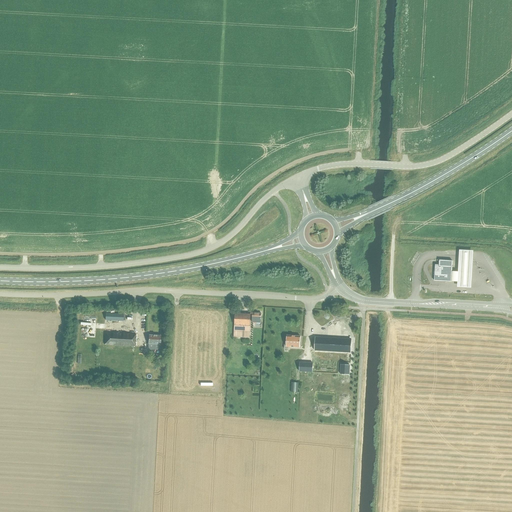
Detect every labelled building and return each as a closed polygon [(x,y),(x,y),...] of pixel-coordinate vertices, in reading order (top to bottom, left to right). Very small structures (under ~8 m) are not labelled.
[(473,251),(459,250),(458,272),(452,271),(451,281),(457,282),(457,287),(470,287),(473,251)] [(439,260),(439,265),(435,264),(434,280),(451,281),(452,271),(452,261),(439,260)] [(235,325),(234,337),(245,338),(246,331),(250,332),(250,326),(251,314),(249,314),(235,313),(235,325)] [(253,313),(252,322),(261,323),(261,313),(253,313)] [(357,313),(347,319),(349,322),(359,317),(357,313)] [(104,345),(135,346),(136,334),(105,332),(104,345)] [(149,335),(148,348),(160,349),(161,335),(149,335)] [(285,342),(284,349),(289,349),(289,347),(300,347),(301,336),(287,335),(286,342),(285,342)] [(351,352),(351,340),(351,339),(315,337),(315,350),(351,352)] [(300,362),(299,371),(312,372),(313,363),(300,362)] [(349,365),(340,364),(340,373),(349,374),(349,365)]
